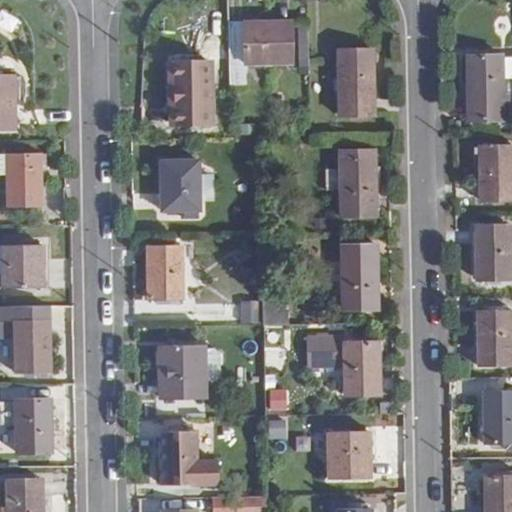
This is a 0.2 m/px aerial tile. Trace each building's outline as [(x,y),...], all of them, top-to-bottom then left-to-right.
[(293,63),(292,23),(229,23),(230,85),(248,86),(247,63),(293,63)] [(376,116),(375,51),(340,51),(340,116),(376,116)] [(505,56),(470,56),(471,122),(506,121),(505,56)] [(221,125),(220,61),(185,61),(186,125),(221,125)] [(0,129),(18,129),(18,77),(0,77),(0,129)] [(240,126),(240,136),(255,135),(255,126),(240,126)] [(511,149),(482,149),(483,203),(511,201),(511,149)] [(376,217),(376,152),(341,152),(343,218),(376,217)] [(0,175),(8,175),(8,208),(43,207),(42,154),(0,154),(0,175)] [(196,212),(197,155),(161,155),(162,212),(196,212)] [(511,280),(511,226),(478,227),(479,280),(511,280)] [(42,290),(42,247),(2,246),(2,290),(42,290)] [(378,311),(378,246),(344,246),(344,311),(378,311)] [(183,299),(182,247),(149,247),(149,299),(183,299)] [(293,325),(292,310),(280,310),(279,297),(264,298),(265,326),(293,325)] [(241,298),(240,321),(257,322),(258,299),(241,298)] [(50,375),(49,306),(0,306),(0,321),(14,321),(15,339),(15,375),(50,375)] [(511,366),(511,311),(480,312),(481,366),(511,366)] [(14,321),(0,321),(0,339),(15,339),(14,321)] [(380,396),(379,344),(344,343),(344,337),(307,338),(307,368),(344,368),(345,397),(380,396)] [(205,348),(205,346),(158,346),(159,399),(206,398),(206,383),(205,348)] [(214,348),(205,348),(206,383),(215,382),(221,376),(220,354),(214,348)] [(269,410),(288,410),(288,387),(268,387),(269,410)] [(511,392),(486,392),(486,446),(511,445),(511,392)] [(51,453),(51,400),(15,401),(15,404),(0,404),(0,424),(15,424),(15,453),(51,453)] [(235,419),(235,438),(266,438),(266,418),(235,419)] [(287,436),(286,419),(268,420),(269,437),(287,436)] [(197,463),(197,432),(161,433),(162,485),(220,485),(219,462),(197,463)] [(372,478),(371,434),(331,434),(332,478),(372,478)] [(511,511),(511,477),(487,478),(487,511),(511,511)] [(43,511),(44,481),(7,481),(7,511),(43,511)] [(263,511),(262,484),(239,485),(239,495),(212,497),(212,511),(263,511)]
